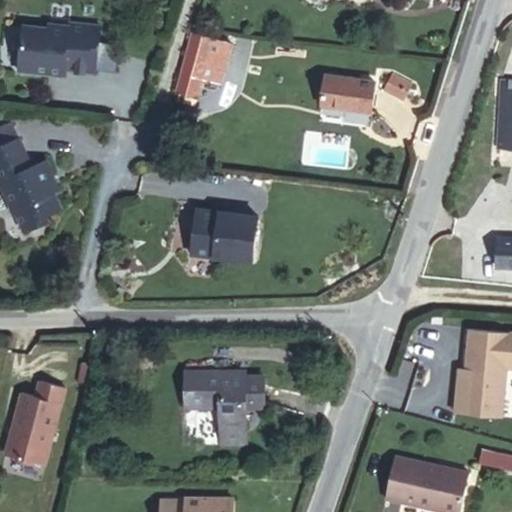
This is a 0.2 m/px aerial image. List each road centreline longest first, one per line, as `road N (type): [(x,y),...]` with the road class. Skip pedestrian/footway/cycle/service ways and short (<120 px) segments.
road 1 (unclassified): [(0,319),(387,314)]
road 2 (unknown): [(72,319),(115,155),(151,124),(190,0)]
road 3 (unclassified): [(387,314),(491,0)]
road 4 (unclassified): [(316,511),(387,314)]
